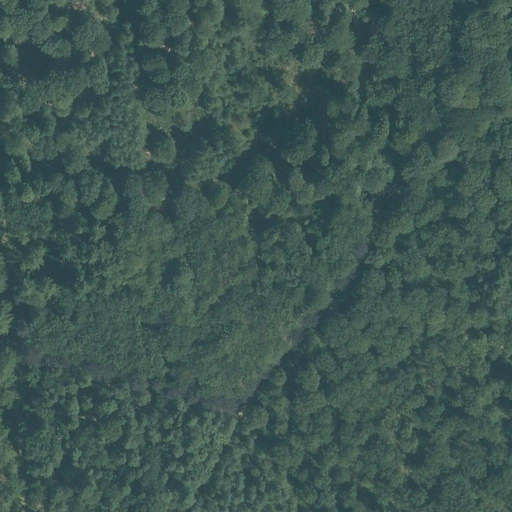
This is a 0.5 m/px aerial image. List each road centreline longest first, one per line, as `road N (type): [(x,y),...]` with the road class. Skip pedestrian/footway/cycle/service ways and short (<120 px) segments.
road 1 (track): [(0,206),(393,192)]
road 2 (track): [(168,511),(233,400),(371,231),(393,192)]
road 3 (track): [(393,192),(444,153),(470,111),(511,2)]
road 4 (track): [(353,0),(393,192)]
road 5 (track): [(14,511),(4,339)]
road 6 (track): [(444,153),(463,154),(481,178),(511,277)]
